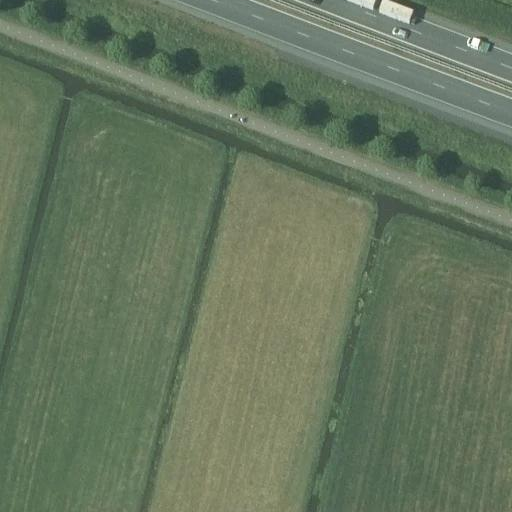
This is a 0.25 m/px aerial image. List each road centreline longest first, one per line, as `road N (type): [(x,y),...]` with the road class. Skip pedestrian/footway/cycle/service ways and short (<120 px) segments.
road 1 (trunk): [(211,0),(511,114)]
road 2 (trunk): [(511,65),(340,0)]
